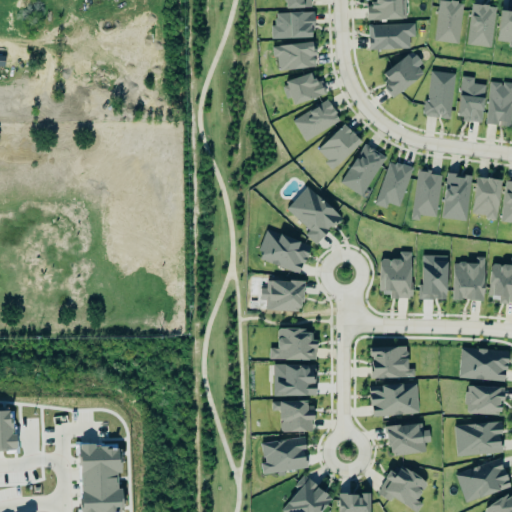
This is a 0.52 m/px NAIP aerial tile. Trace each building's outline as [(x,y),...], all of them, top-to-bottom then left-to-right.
[(282,0),(283,10),(310,10),(309,0),(282,0)] [(365,22),(398,21),(397,0),(372,0),(372,7),(364,7),(365,22)] [(432,42),(456,45),(461,5),(437,2),(432,42)] [(494,9),(470,5),(464,46),(489,49),(494,9)] [(511,12),(497,11),(496,43),(507,44),(506,49),(511,49),(511,12)] [(269,27),(269,41),(311,39),(310,14),(274,14),(275,27),(269,27)] [(366,51),(408,51),(408,38),(413,38),(413,25),(366,26),(366,51)] [(270,48),(271,59),(275,59),(277,73),(314,69),(310,44),(270,48)] [(377,76),(390,97),(422,78),(416,68),(420,66),(412,53),(377,76)] [(452,75),(427,73),(423,118),(448,120),(452,75)] [(290,107),(323,96),(317,81),(311,83),(308,75),(282,84),(290,107)] [(454,121),(479,124),(483,86),(471,85),(472,79),(459,78),(454,121)] [(511,84),(488,83),(484,126),(508,128),(511,101),(511,84)] [(290,122),(303,143),(338,122),(325,101),(290,122)] [(314,152),(331,170),(359,144),(342,126),(314,152)] [(384,159),(363,146),(338,184),(359,198),(384,159)] [(373,206),(385,210),(386,204),(398,208),(411,170),(388,162),(373,206)] [(411,221),(418,221),(418,217),(436,218),(438,176),(414,174),(411,221)] [(468,177),(444,175),(441,220),(465,222),(468,177)] [(498,181),(473,179),(470,217),(495,219),(498,181)] [(511,183),(503,183),(499,223),(511,224),(511,183)] [(284,210),(308,231),(303,237),(314,246),(338,217),(304,187),(284,210)] [(308,246),(265,231),(254,259),(297,275),(308,246)] [(408,253),(397,252),(397,260),(377,260),(376,296),(386,296),(386,299),(408,299),(408,253)] [(511,255),(510,266),(488,265),(485,302),(511,303),(511,255)] [(418,300),(444,300),(445,256),(419,256),(418,300)] [(481,301),(482,258),(474,258),(474,264),(450,263),(449,300),(481,301)] [(263,311),(299,312),(300,282),(264,281),(264,289),(258,289),(257,301),(263,301),(263,311)] [(312,361),(312,330),(274,329),(274,349),(267,349),(267,360),(312,361)] [(404,347),(367,348),(368,379),(412,378),(412,369),(405,369),(404,347)] [(503,382),(505,351),(458,349),(457,380),(503,382)] [(271,365),(271,397),(312,396),(311,364),(271,365)] [(369,417),(416,414),(415,384),(367,387),(369,417)] [(499,388),(464,387),(463,415),(499,416),(499,388)] [(303,401),(269,402),(269,412),(277,412),(278,433),(311,432),(310,406),(304,407),(303,401)] [(0,450),(13,450),(12,411),(0,411),(0,450)] [(451,426),(454,458),(500,453),(497,422),(451,426)] [(387,457),(423,453),(423,444),(428,443),(427,431),(420,431),(420,424),(384,427),(387,457)] [(260,475),(305,469),(301,438),(258,444),(261,464),(258,465),(260,475)] [(76,446),(77,511),(116,511),(116,490),(114,490),(114,475),(117,475),(116,445),(76,446)] [(453,475),(463,504),(508,488),(497,459),(453,475)] [(412,511),(416,511),(421,504),(415,501),(425,482),(397,466),(392,474),(388,472),(375,494),(387,502),(389,499),(412,511)] [(279,511),(319,511),(329,500),(302,476),(291,488),(296,491),(278,511),(279,511)] [(367,511),(367,494),(336,495),(335,511),(367,511)] [(481,510),(482,511),(511,511),(511,497),(510,499),(506,494),(481,510)]
